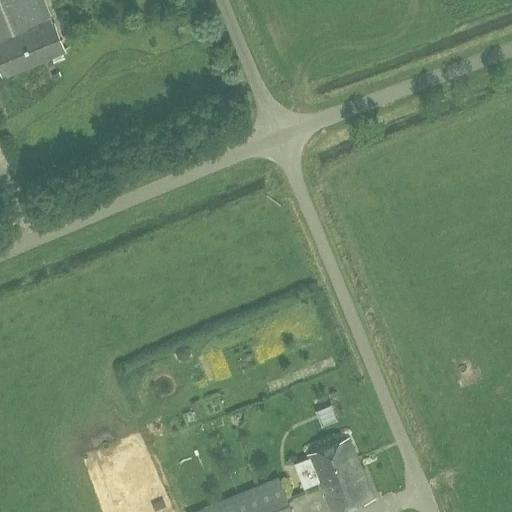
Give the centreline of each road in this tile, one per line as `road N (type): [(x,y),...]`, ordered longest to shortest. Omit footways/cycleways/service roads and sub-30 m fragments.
road 1 (unclassified): [(433,511),(280,140)]
road 2 (unclassified): [(0,260),(280,140)]
road 3 (unclassified): [(280,140),(511,52)]
road 4 (unclassified): [(280,140),(222,0)]
